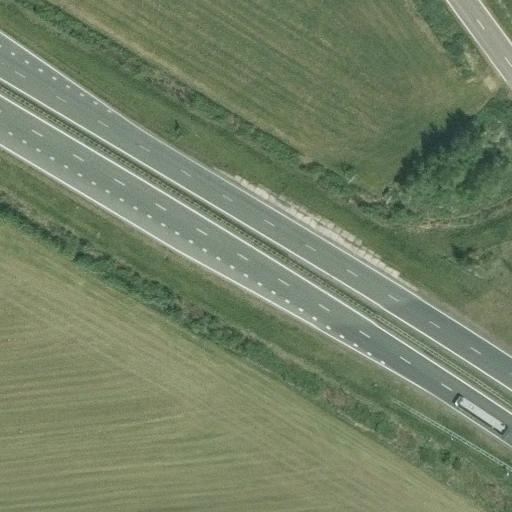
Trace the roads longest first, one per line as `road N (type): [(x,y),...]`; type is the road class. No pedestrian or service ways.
road 1 (trunk): [(0,112),(359,329),(511,432)]
road 2 (trunk): [(511,378),(263,214),(0,62)]
